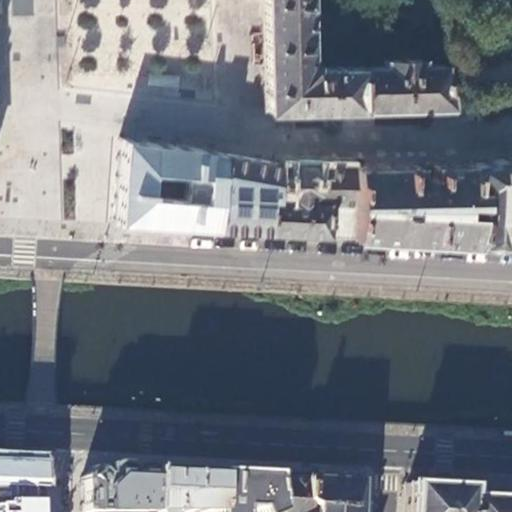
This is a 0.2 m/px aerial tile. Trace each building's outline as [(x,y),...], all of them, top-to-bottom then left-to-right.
[(299,0),(260,0),(262,59),(263,109),(282,108),(313,107),(353,106),(353,66),(306,67),(306,61),(301,61),(299,0)] [(430,29),(425,4),(411,6),(352,9),(352,35),(430,29)] [(352,35),(352,9),(336,10),(337,36),(352,35)] [(353,106),(402,104),(445,103),(437,64),(416,64),(415,58),(381,59),(381,66),(353,66),(353,106)] [(216,180),(220,152),(123,139),(118,223),(165,226),(182,227),(214,229),(216,180)] [(511,151),(465,161),(471,242),(511,243),(511,151)] [(247,156),(220,152),(216,180),(214,229),(227,229),(265,231),(268,194),(272,195),(276,162),(247,156)] [(413,162),(352,163),(350,236),(367,236),(471,242),(465,161),(430,161),(430,175),(413,175),(413,162)] [(352,163),(276,162),(272,195),(268,194),(265,231),(304,233),(350,236),(352,163)] [(0,463),(0,511),(31,511),(31,465),(0,463)] [(92,468),(79,480),(80,508),(80,511),(145,511),(147,472),(98,469),(92,468)] [(145,511),(210,511),(214,477),(164,473),(147,472),(145,511)] [(275,511),(270,475),(214,477),(210,511),(275,511)] [(274,501),(297,503),(300,477),(279,475),(270,475),(274,501)] [(313,482),(300,477),(297,503),(308,509),(308,511),(353,511),(356,484),(313,482)] [(465,490),(407,487),(404,511),(511,511),(511,501),(464,498),(465,490)]
